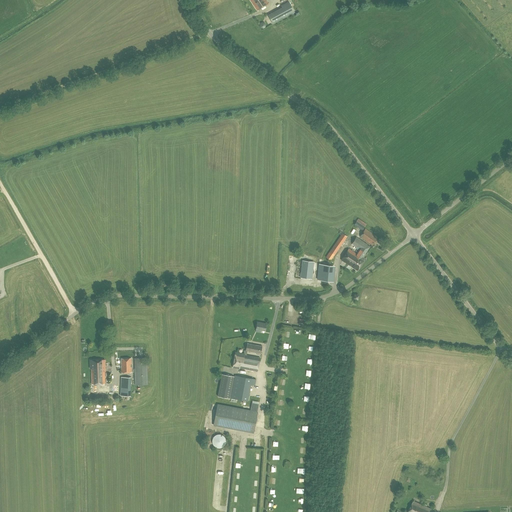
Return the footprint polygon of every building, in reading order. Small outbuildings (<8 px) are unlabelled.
[(250,0),(257,10),(268,3),(265,0),(250,0)] [(269,15),(274,24),(295,12),(289,1),(281,5),(282,7),(269,15)] [(354,224),(363,230),(365,227),(365,226),(367,224),(359,218),(354,224)] [(360,236),(373,245),(378,238),(365,229),(360,236)] [(326,258),(331,261),(347,236),(342,233),(326,258)] [(357,254),(349,249),(341,260),(357,270),(364,259),(363,258),(370,246),(356,237),(352,243),(360,249),(357,254)] [(301,277),(312,279),(314,262),(303,260),(301,277)] [(318,279),(331,281),(333,266),(319,264),(318,279)] [(256,329),(265,331),(266,323),(257,322),(256,329)] [(240,368),(257,371),(260,358),(247,355),(247,351),(261,354),(262,346),(247,343),(246,350),(245,350),(244,353),(236,352),(233,368),(239,369),(240,368)] [(121,359),(121,373),(132,372),(131,358),(121,359)] [(135,358),(135,385),(147,384),(147,358),(135,358)] [(91,369),(91,384),(105,384),(105,371),(106,371),(105,360),(90,360),(90,369),(91,369)] [(218,396),(230,399),(234,376),(222,374),(218,396)] [(231,398),(247,401),(250,384),(255,385),(256,379),(235,375),(231,398)] [(120,396),(130,396),(131,377),(121,377),(120,396)] [(213,425),(254,433),(258,412),(257,412),(259,404),(252,403),(250,411),(217,405),(213,425)] [(212,442),(212,443),(213,443),(213,444),(213,445),(214,445),(214,446),(215,446),(216,447),(217,447),(217,448),(218,448),(219,448),(220,448),(221,448),(221,447),(222,447),(223,447),(223,446),(224,446),(224,445),(225,445),(225,444),(226,443),(226,442),(226,441),(226,440),(226,439),(225,438),(225,437),(224,437),(224,436),(223,435),(222,435),(222,434),(221,434),(220,434),(219,434),(218,434),(217,434),(216,435),(215,435),(215,436),(214,436),(214,437),(213,437),(213,438),(212,439),(212,440),(212,441),(212,442)] [(435,511),(436,511),(413,501),(408,511),(435,511)]
